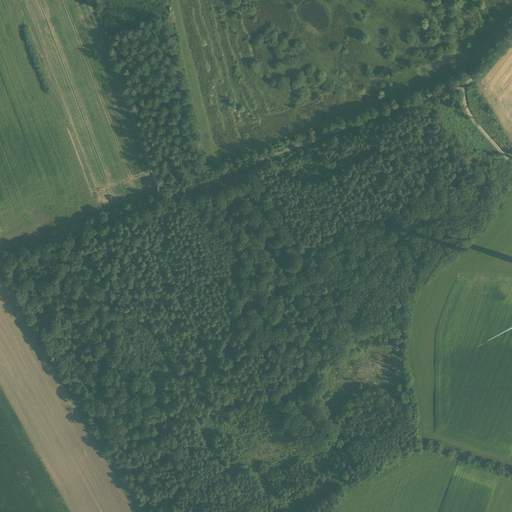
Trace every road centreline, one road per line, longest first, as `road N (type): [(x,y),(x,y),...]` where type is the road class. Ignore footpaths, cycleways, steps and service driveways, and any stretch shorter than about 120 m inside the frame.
road 1 (unclassified): [(161,197),(470,80),(511,35)]
road 2 (unclassified): [(161,197),(88,0)]
road 3 (unclassified): [(0,259),(161,197)]
